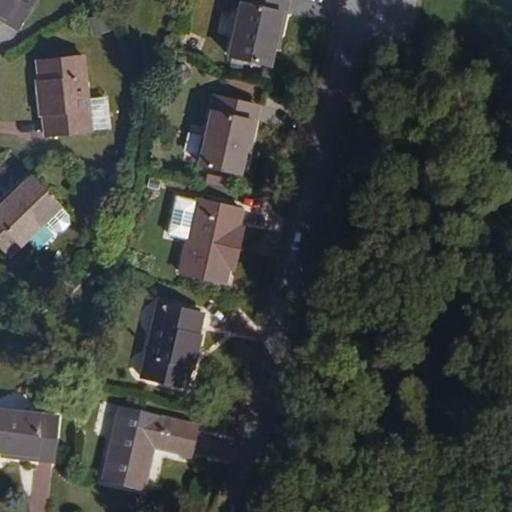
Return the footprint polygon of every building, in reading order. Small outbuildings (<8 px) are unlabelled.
[(35,0),(0,0),(0,12),(21,24),(35,0)] [(287,0),(246,0),(233,54),(272,63),(277,45),(287,0)] [(283,46),(293,0),(287,0),(277,45),(283,46)] [(0,12),(0,19),(18,30),(21,24),(0,12)] [(93,131),(84,57),(39,63),(48,137),(93,131)] [(256,102),(217,93),(201,162),(240,171),(244,152),(256,102)] [(251,154),(263,104),(256,102),(244,152),(251,154)] [(70,218),(33,180),(19,193),(0,210),(0,247),(10,258),(47,223),(56,232),(64,233),(71,226),(70,218)] [(0,210),(19,193),(14,188),(0,201),(0,210)] [(240,210),(196,201),(178,272),(224,282),(227,267),(236,227),(240,210)] [(233,269),(243,228),(236,227),(227,267),(233,269)] [(200,314),(156,304),(139,377),(183,387),(200,314)] [(64,416),(0,407),(0,448),(7,449),(59,456),(64,416)] [(194,428),(118,411),(101,482),(141,491),(151,449),(187,457),(194,428)] [(7,449),(6,456),(58,463),(59,456),(7,449)]
